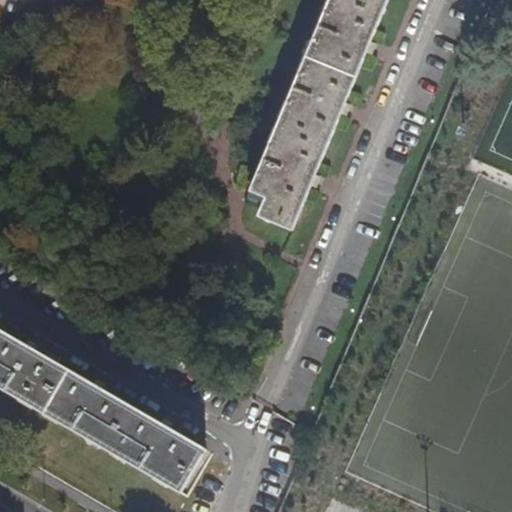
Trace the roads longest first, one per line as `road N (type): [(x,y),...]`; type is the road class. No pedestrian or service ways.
road 1 (residential): [(273,447),(443,0)]
road 2 (residential): [(273,447),(0,295)]
